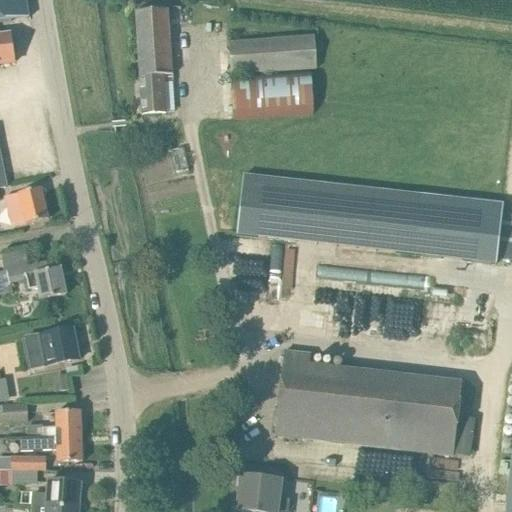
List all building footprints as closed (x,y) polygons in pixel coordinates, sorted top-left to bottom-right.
[(0,0),(0,65),(14,63),(10,35),(0,36),(0,23),(28,19),(25,0),(0,0)] [(134,13),(141,116),(174,114),(167,10),(134,13)] [(230,76),(316,70),(314,38),(228,44),(230,76)] [(230,79),(233,120),(312,115),(310,74),(230,79)] [(238,173),(232,234),(410,255),(416,193),(238,173)] [(16,195),(3,198),(10,229),(13,228),(23,226),(26,225),(48,220),(41,191),(40,190),(18,195),(16,195)] [(418,194),(412,255),(479,262),(486,202),(418,194)] [(0,272),(0,295),(11,294),(9,285),(10,284),(26,281),(28,291),(38,289),(41,301),(66,296),(60,269),(48,271),(47,263),(27,267),(7,272),(7,271),(3,272),(2,272),(0,272)] [(38,337),(26,339),(32,370),(45,368),(50,367),(79,361),(73,330),(51,334),(38,337)] [(273,437),(453,457),(461,384),(309,367),(310,356),(283,353),(273,437)] [(65,376),(51,378),(53,394),(68,392),(65,376)] [(0,381),(0,404),(10,403),(6,380),(0,381)] [(0,424),(27,422),(26,405),(0,407),(0,424)] [(56,413),(57,439),(82,438),(81,412),(56,413)] [(29,427),(29,433),(29,440),(43,439),(43,426),(29,427)] [(29,440),(19,440),(19,452),(29,452),(43,452),(57,451),(57,464),(83,463),(82,438),(57,439),(43,439),(29,440)] [(12,472),(44,471),(44,459),(12,459),(12,472)] [(12,473),(12,486),(37,486),(38,473),(12,473)] [(241,488),(238,511),(287,511),(289,502),(282,501),(279,501),(282,483),(282,481),(242,476),(241,488)] [(32,494),(31,507),(39,508),(46,509),(79,511),(81,485),(48,483),(47,494),(32,494)]
